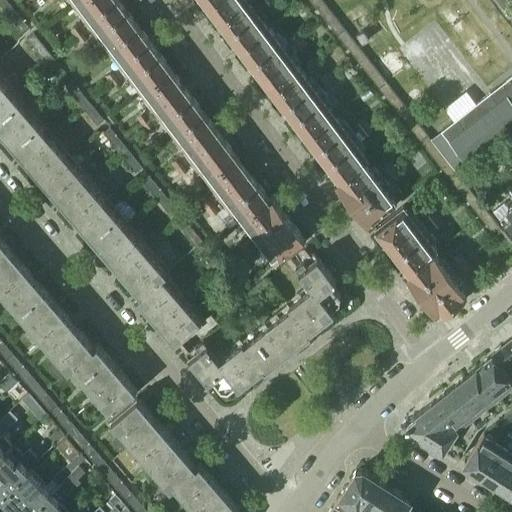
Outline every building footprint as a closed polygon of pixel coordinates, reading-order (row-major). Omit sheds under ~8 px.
[(0,0),(0,4),(7,13),(15,8),(8,0),(0,0)] [(79,0),(77,2),(110,45),(138,24),(119,0),(79,0)] [(212,0),(208,3),(241,46),(269,25),(249,0),(212,0)] [(327,5),(322,0),(319,0),(315,4),(320,10),(327,5)] [(508,0),(497,0),(505,9),(511,4),(508,0)] [(332,11),(327,5),(320,10),(325,17),(332,11)] [(28,24),(15,8),(7,13),(21,30),(28,24)] [(337,18),(332,11),(325,17),(330,23),(337,18)] [(342,24),(337,18),(330,23),(335,29),(342,24)] [(71,28),(76,35),(86,28),(81,21),(71,28)] [(142,88),(171,67),(138,24),(110,45),(142,88)] [(347,30),(342,24),(335,29),(340,35),(347,30)] [(273,90),(301,68),(269,25),(241,46),(273,90)] [(90,34),(86,28),(76,35),(81,41),(90,34)] [(293,42),(301,35),(296,28),(287,35),(293,42)] [(351,37),(347,30),(340,35),(345,42),(351,37)] [(27,38),(43,57),(50,51),(34,32),(27,38)] [(301,35),(293,42),(298,48),(307,41),(301,35)] [(356,43),(351,37),(345,42),(350,48),(356,43)] [(361,49),(356,43),(350,48),(355,54),(361,49)] [(366,56),(361,49),(355,54),(360,61),(366,56)] [(66,71),(50,51),(43,57),(59,77),(66,71)] [(371,62),(366,56),(360,61),(365,67),(371,62)] [(376,68),(371,62),(365,67),(370,73),(376,68)] [(110,81),(120,73),(115,67),(106,74),(110,81)] [(142,88),(175,132),(203,111),(171,67),(142,88)] [(273,90),(306,133),(334,111),(301,68),(273,90)] [(381,74),(376,68),(370,73),(375,80),(381,74)] [(324,83),(333,76),(328,70),(319,77),(324,83)] [(0,73),(0,96),(12,87),(20,79),(13,71),(4,78),(0,73)] [(125,80),(120,73),(110,81),(115,87),(125,80)] [(466,162),(511,126),(511,73),(441,129),(466,162)] [(386,81),(381,74),(375,80),(380,86),(386,81)] [(333,76),(324,83),(329,89),(338,82),(333,76)] [(66,85),(84,106),(91,101),(73,79),(66,85)] [(391,87),(386,81),(380,86),(385,92),(391,87)] [(0,96),(0,126),(5,132),(31,110),(12,87),(0,96)] [(396,93),(391,87),(385,92),(390,99),(396,93)] [(401,100),(396,93),(390,99),(394,105),(401,100)] [(406,106),(401,100),(394,105),(399,111),(406,106)] [(108,122),(91,101),(84,106),(101,128),(108,122)] [(411,112),(406,106),(399,111),(404,118),(411,112)] [(142,122),(151,114),(146,108),(137,115),(142,122)] [(51,132),(31,110),(5,132),(24,155),(51,132)] [(208,175),(236,154),(203,111),(175,132),(208,175)] [(306,133),(339,176),(363,158),(367,154),(334,111),(306,133)] [(416,119),(411,112),(404,118),(409,124),(416,119)] [(156,121),(151,114),(142,122),(146,128),(156,121)] [(358,128),(367,121),(363,115),(353,122),(358,128)] [(421,125),(416,119),(409,124),(414,130),(421,125)] [(367,121),(358,128),(362,134),(372,127),(367,121)] [(24,155),(44,178),(70,155),(57,140),(66,133),(59,125),(51,132),(24,155)] [(426,131),(421,125),(414,130),(419,137),(426,131)] [(105,132),(121,151),(127,146),(111,126),(105,132)] [(431,138),(426,131),(419,137),(424,143),(431,138)] [(510,142),(505,136),(498,142),(502,148),(510,142)] [(436,144),(431,138),(424,143),(429,149),(436,144)] [(502,148),(498,142),(490,148),(495,154),(502,148)] [(441,150),(436,144),(429,149),(434,156),(441,150)] [(143,166),(127,146),(121,151),(137,171),(143,166)] [(495,154),(490,148),(482,154),(487,160),(495,154)] [(446,157),(441,150),(434,156),(439,162),(446,157)] [(173,164),(176,167),(186,160),(181,154),(171,161),(173,164)] [(240,218),(244,216),(269,197),(236,154),(208,175),(240,218)] [(70,155),(44,178),(63,201),(99,170),(93,162),(83,170),(70,155)] [(451,163),(446,157),(439,162),(444,168),(451,163)] [(501,157),(491,165),(497,173),(507,165),(501,157)] [(363,158),(339,176),(335,179),(369,223),(396,202),(363,158)] [(386,172),(396,165),(391,159),(382,166),(386,172)] [(190,167),(186,160),(176,167),(180,174),(190,167)] [(479,167),(474,160),(467,166),(472,172),(479,167)] [(456,169),(451,163),(444,168),(449,175),(456,169)] [(401,172),(396,165),(386,172),(391,179),(401,172)] [(472,172),(467,166),(460,172),(465,178),(472,172)] [(461,176),(456,169),(449,175),(454,181),(461,176)] [(63,201),(83,223),(109,200),(97,187),(107,179),(99,170),(63,201)] [(143,179),(156,195),(162,190),(149,173),(143,179)] [(466,182),(461,176),(454,181),(459,187),(466,182)] [(471,188),(466,182),(459,187),(464,194),(471,188)] [(476,195),(471,188),(464,194),(469,200),(476,195)] [(162,190),(156,195),(169,211),(176,206),(162,190)] [(216,201),(212,194),(202,201),(206,208),(216,201)] [(272,194),(269,197),(244,216),(277,260),(306,238),(272,194)] [(481,201),(476,195),(469,200),(474,206),(481,201)] [(103,246),(129,223),(109,200),(83,223),(103,246)] [(221,207),(216,201),(206,208),(211,215),(221,207)] [(486,207),(481,201),(474,206),(479,212),(486,207)] [(511,233),(511,201),(507,206),(511,211),(500,219),(511,233)] [(409,268),(419,261),(433,250),(437,247),(404,203),(376,226),(409,268)] [(491,214),(486,207),(479,212),(484,219),(491,214)] [(428,221),(437,214),(433,208),(423,215),(428,221)] [(442,221),(437,214),(428,221),(433,228),(442,221)] [(496,220),(491,214),(484,219),(489,225),(496,220)] [(501,226),(496,220),(489,225),(494,231),(501,226)] [(196,246),(203,240),(187,221),(180,226),(196,246)] [(103,246),(122,269),(149,246),(129,223),(103,246)] [(0,235),(0,267),(16,254),(0,235)] [(244,252),(254,244),(250,238),(240,245),(244,252)] [(203,240),(196,246),(213,266),(220,260),(203,240)] [(300,249),(306,256),(314,250),(308,243),(300,249)] [(259,251),(254,244),(244,252),(249,258),(259,251)] [(137,295),(168,269),(149,246),(122,269),(141,291),(137,295)] [(296,264),(312,285),(320,295),(334,283),(333,282),(337,279),(314,249),(314,250),(306,256),(296,264)] [(433,250),(419,261),(452,305),(466,294),(433,250)] [(456,265),(465,258),(460,252),(451,259),(456,265)] [(0,267),(0,287),(10,299),(35,277),(16,254),(0,267)] [(465,258),(456,265),(461,272),(470,264),(465,258)] [(442,313),(452,305),(419,261),(409,268),(405,272),(436,313),(440,310),(442,313)] [(241,287),(225,267),(218,272),(234,292),(241,287)] [(137,295),(157,318),(183,296),(163,273),(168,269),(137,295)] [(55,299),(35,277),(10,299),(29,321),(55,299)] [(264,277),(246,292),(251,300),(270,284),(264,277)] [(342,293),(334,283),(320,295),(312,285),(290,302),(313,332),(314,331),(313,329),(336,311),(332,307),(341,301),(342,293)] [(251,300),(246,292),(227,307),(233,315),(251,300)] [(177,341),(186,333),(203,319),(183,296),(157,318),(177,341)] [(29,321),(48,344),(74,322),(55,299),(29,321)] [(291,305),(269,323),(290,350),(313,332),(290,302),(290,303),(291,305)] [(205,335),(218,325),(210,316),(198,326),(205,335)] [(73,364),(94,345),(74,322),(48,344),(60,358),(50,367),(58,376),(69,368),(73,364)] [(266,369),(290,350),(269,323),(246,342),(243,339),(266,369)] [(195,344),(186,333),(177,341),(185,351),(209,379),(213,376),(226,364),(220,357),(203,337),(195,344)] [(511,338),(492,353),(503,366),(511,358),(511,338)] [(226,364),(213,376),(223,386),(230,387),(237,381),(240,386),(263,367),(265,369),(266,369),(243,339),(220,357),(226,364)] [(0,343),(0,350),(4,355),(11,349),(4,341),(0,343)] [(73,364),(91,386),(117,364),(97,342),(94,345),(73,364)] [(4,355),(11,363),(18,357),(11,349),(4,355)] [(492,353),(427,404),(458,424),(511,382),(511,378),(503,366),(492,353)] [(25,365),(18,357),(11,363),(18,371),(25,365)] [(137,387),(117,364),(91,386),(111,409),(137,387)] [(25,379),(32,373),(25,365),(18,371),(25,379)] [(0,382),(8,390),(18,380),(10,371),(0,380),(0,382)] [(39,381),(32,373),(25,379),(32,387),(39,381)] [(32,387),(39,395),(46,389),(39,381),(32,387)] [(39,395),(46,403),(53,397),(46,389),(39,395)] [(23,397),(40,418),(47,412),(30,391),(23,397)] [(121,448),(131,440),(156,418),(136,395),(111,416),(124,431),(114,440),(121,448)] [(60,405),(53,397),(46,403),(53,411),(60,405)] [(410,426),(444,448),(458,424),(427,404),(410,418),(409,419),(408,420),(408,421),(408,422),(408,423),(408,425),(409,426),(410,426)] [(67,414),(60,405),(53,411),(60,420),(67,414)] [(7,412),(0,419),(0,423),(3,427),(15,416),(9,410),(7,412)] [(60,420),(67,428),(74,422),(67,414),(60,420)] [(176,441),(156,418),(131,440),(151,463),(176,441)] [(81,430),(74,422),(67,428),(74,436),(81,430)] [(59,427),(50,435),(56,441),(65,432),(59,427)] [(88,438),(81,430),(74,436),(81,444),(88,438)] [(501,443),(484,432),(465,461),(482,472),(501,443)] [(0,456),(13,444),(3,434),(0,436),(0,456)] [(69,460),(44,484),(32,472),(2,501),(4,503),(3,507),(7,511),(9,511),(12,511),(28,511),(84,457),(64,437),(55,446),(69,460)] [(81,444),(88,452),(95,446),(88,438),(81,444)] [(176,441),(151,463),(170,486),(174,483),(196,463),(176,441)] [(511,466),(511,449),(501,443),(482,472),(497,482),(509,464),(511,466)] [(0,499),(2,501),(32,472),(29,469),(28,468),(27,466),(36,457),(27,448),(22,453),(13,444),(0,456),(0,499)] [(88,452),(95,460),(102,454),(95,446),(88,452)] [(109,462),(102,454),(95,460),(102,468),(109,462)] [(64,511),(57,504),(60,500),(58,499),(79,478),(76,476),(90,463),(84,457),(28,511),(64,511)] [(199,459),(196,463),(174,483),(193,505),(219,483),(199,459)] [(116,470),(109,462),(102,468),(109,476),(116,470)] [(511,466),(509,464),(497,482),(511,491),(511,466)] [(356,469),(334,505),(328,511),(343,511),(345,510),(347,511),(354,511),(378,477),(363,468),(356,469)] [(123,478),(116,470),(109,476),(116,484),(123,478)] [(392,486),(380,478),(378,477),(354,511),(379,511),(382,509),(378,507),(392,486)] [(123,478),(116,484),(123,492),(130,487),(123,478)] [(199,511),(233,511),(236,510),(240,507),(219,483),(193,505),(199,511)] [(402,511),(407,505),(412,498),(392,486),(378,507),(382,509),(379,511),(402,511)] [(130,501),(137,495),(130,487),(123,492),(130,501)] [(115,493),(110,498),(115,504),(121,510),(125,506),(126,504),(115,493)] [(144,503),(137,495),(130,501),(137,509),(144,503)] [(110,498),(103,506),(108,511),(115,504),(110,498)] [(139,511),(149,511),(151,511),(144,503),(137,509),(139,511)]
